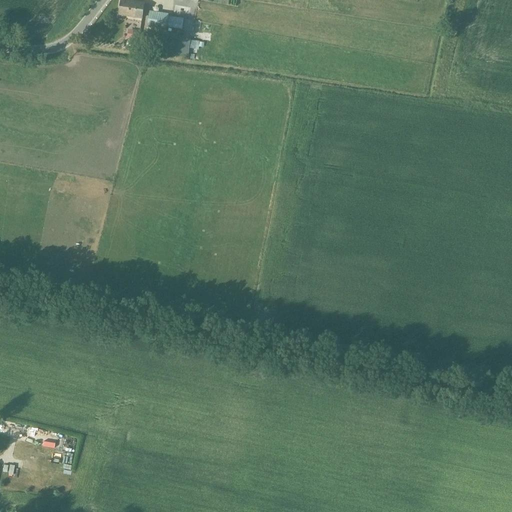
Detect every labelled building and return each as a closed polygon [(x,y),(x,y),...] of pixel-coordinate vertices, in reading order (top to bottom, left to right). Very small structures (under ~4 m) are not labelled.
[(119,16),(142,19),(144,4),(121,1),(119,16)] [(184,19),(168,17),(169,15),(149,12),(147,28),(166,31),(167,28),(182,30),(184,19)] [(211,33),(212,24),(202,23),(201,32),(211,33)] [(138,41),(139,32),(129,31),(127,39),(138,41)] [(156,53),(189,58),(190,49),(196,50),(197,42),(158,37),(156,53)] [(15,457),(20,459),(24,450),(19,448),(15,457)]
